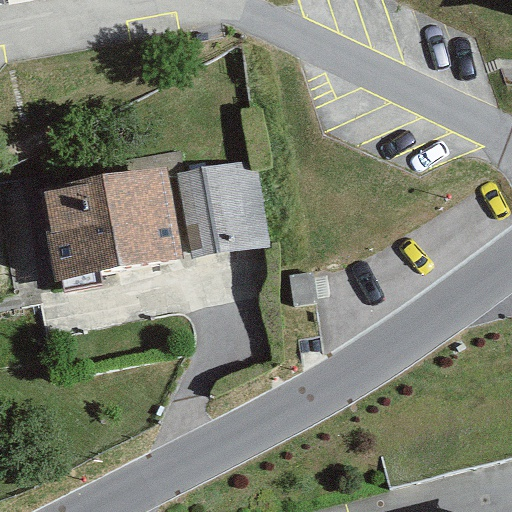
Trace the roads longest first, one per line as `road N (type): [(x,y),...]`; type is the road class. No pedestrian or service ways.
road 1 (residential): [(511,254),(325,391),(89,511)]
road 2 (unknown): [(350,511),(511,468)]
